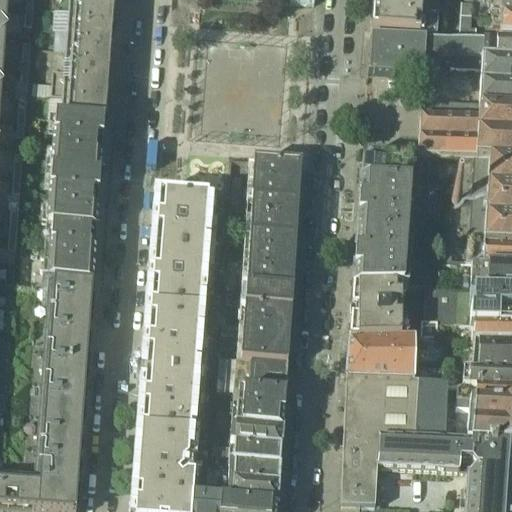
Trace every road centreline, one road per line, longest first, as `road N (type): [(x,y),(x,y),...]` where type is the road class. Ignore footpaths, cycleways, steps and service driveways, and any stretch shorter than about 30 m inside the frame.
road 1 (residential): [(142,0),(149,20),(124,332),(108,372),(97,511)]
road 2 (residential): [(301,511),(338,0)]
